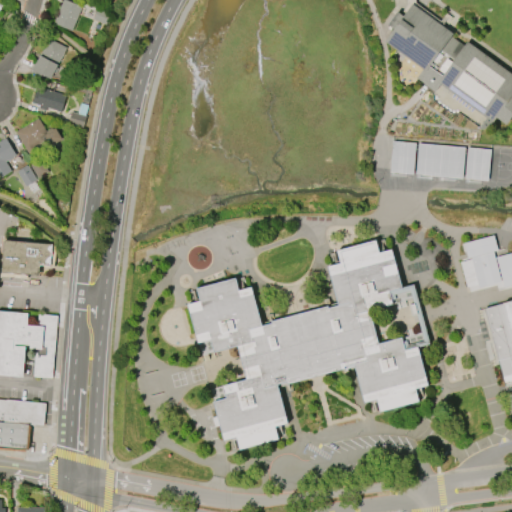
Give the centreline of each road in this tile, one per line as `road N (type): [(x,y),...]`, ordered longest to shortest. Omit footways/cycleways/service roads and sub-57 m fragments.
road 1 (residential): [(94,482),(117,499),(192,511),(411,503),(511,489)]
road 2 (residential): [(511,469),(244,501),(121,479),(94,482)]
road 3 (secondary): [(106,299),(145,74),(178,0)]
road 4 (secondary): [(147,0),(116,85),(80,298)]
road 5 (secondary): [(94,482),(106,299)]
road 6 (secondary): [(80,298),(67,477)]
